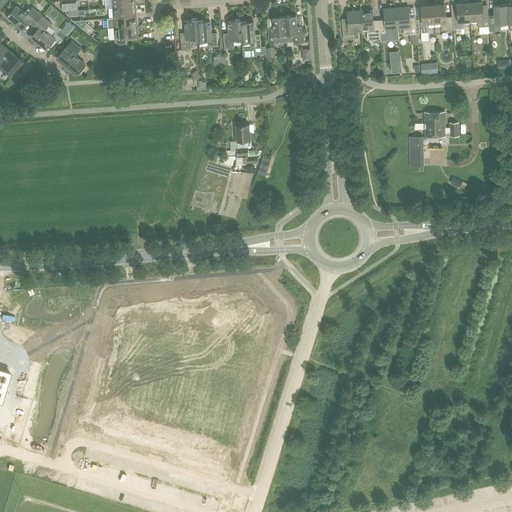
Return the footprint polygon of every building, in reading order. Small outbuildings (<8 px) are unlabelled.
[(452,16),(453,29),(464,28),(464,21),(471,20),(469,1),(468,2),(466,0),(460,1),(458,2),(459,3),(457,3),(458,16),(452,16)] [(470,1),(469,1),(471,20),(477,20),(478,27),(479,27),(480,34),(490,33),(489,26),(488,13),(483,14),(482,1),(480,1),(478,0),(471,0),(470,1)] [(70,10),(69,2),(62,3),(62,11),(70,10)] [(445,4),(433,5),(434,22),(440,22),(441,31),(453,30),(452,16),(446,17),(445,4)] [(135,5),(112,7),(113,17),(136,15),(135,5)] [(421,6),(422,18),(416,19),(417,33),(429,32),(428,23),(434,22),(433,5),(421,6)] [(494,6),(494,14),(488,15),(490,30),(500,29),(500,24),(508,23),(506,5),(494,6)] [(29,21),(34,25),(42,16),(41,15),(32,7),(26,14),(15,6),(7,16),(22,29),(29,21)] [(409,7),(396,8),(398,28),(403,27),(404,35),(413,34),(413,42),(417,41),(417,33),(416,19),(415,17),(409,17),(409,7)] [(379,20),(380,36),(393,35),(392,28),(398,28),(396,8),(384,9),(384,19),(379,20)] [(372,9),(360,10),(361,31),(367,30),(367,40),(380,39),(380,36),(379,20),(373,20),(372,9)] [(348,22),(342,23),(343,39),(358,38),(358,31),(361,31),(360,10),(347,11),(348,22)] [(113,18),(107,18),(108,28),(114,27),(136,26),(136,15),(113,17),(113,18)] [(296,15),(284,16),(286,42),(293,42),(293,43),(304,42),(302,26),(297,26),(296,15)] [(42,16),(34,25),(37,28),(31,36),(46,49),(55,39),(44,30),(50,23),(42,16)] [(274,29),(268,29),(269,43),(279,42),(279,43),(286,42),(284,16),(273,17),(274,29)] [(184,19),(185,32),(179,32),(181,50),(190,49),(190,38),(198,37),(197,18),(184,19)] [(197,18),(198,37),(198,41),(207,40),(207,46),(217,45),(216,33),(210,33),(209,21),(197,21),(197,18)] [(234,48),(233,39),(241,38),(241,41),(242,41),(240,22),(240,19),(228,20),(229,33),(223,33),(224,49),(234,48)] [(61,31),(67,36),(75,26),(69,21),(61,31)] [(252,21),(240,22),(242,41),(243,50),(255,49),(255,46),(260,46),(259,33),(253,34),(252,21)] [(136,26),(114,27),(114,38),(116,38),(116,40),(117,43),(119,44),(123,44),(126,42),(126,39),(126,37),(137,36),(136,26)] [(71,40),(56,57),(59,59),(58,60),(63,65),(64,64),(76,74),(78,72),(80,71),(79,70),(84,64),(85,65),(85,64),(74,55),(80,48),(71,40)] [(0,43),(0,68),(9,76),(22,62),(0,43)] [(274,48),(265,49),(266,58),(275,58),(274,48)] [(399,62),(391,63),(392,72),(400,72),(399,62)] [(430,73),(438,73),(437,62),(429,63),(430,73)] [(191,74),(195,81),(201,77),(197,71),(191,74)] [(424,112),(424,136),(447,135),(445,111),(424,112)] [(458,122),(449,122),(449,126),(450,136),(459,135),(458,122)] [(249,124),(236,125),(236,140),(237,140),(238,155),(248,154),(247,140),(251,140),(250,132),(249,132),(249,124)] [(423,136),(410,137),(410,159),(423,159),(423,136)] [(235,158),(235,150),(226,151),(226,159),(235,158)] [(258,162),(257,155),(248,155),(249,163),(258,162)] [(0,397),(3,399),(10,374),(0,370),(0,397)]
